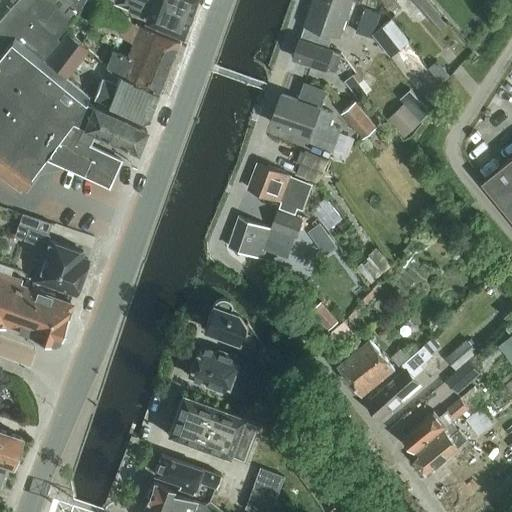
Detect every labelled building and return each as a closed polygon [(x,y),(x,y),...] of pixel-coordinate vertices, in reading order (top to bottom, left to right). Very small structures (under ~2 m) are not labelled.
[(16,0),(11,5),(0,17),(0,171),(21,187),(43,156),(109,185),(121,158),(79,140),(83,131),(125,149),(127,145),(137,149),(146,127),(93,102),(92,103),(87,101),(89,97),(63,77),(65,75),(46,59),(68,30),(79,13),(76,11),(81,0),(16,0)] [(181,32),(192,0),(113,0),(114,0),(146,14),(145,16),(181,32)] [(352,0),(312,0),(304,25),(340,36),(352,0)] [(382,0),(388,7),(392,11),(398,5),(395,2),(394,3),(391,0),(382,0)] [(447,24),(425,0),(411,0),(439,31),(447,24)] [(133,81),(159,92),(163,80),(165,81),(173,61),(171,60),(178,40),(131,22),(129,16),(101,2),(93,20),(132,41),(127,55),(113,50),(107,65),(113,70),(121,73),(134,80),(133,81)] [(381,16),(365,9),(356,32),(373,38),(381,16)] [(82,42),(68,30),(46,59),(65,75),(86,47),(82,43),(82,42)] [(335,71),(341,53),(333,50),(333,49),(300,38),(294,58),(335,71)] [(134,80),(121,73),(117,83),(102,77),(94,97),(147,122),(159,92),(133,81),(134,80)] [(369,96),(353,75),(346,81),(362,102),(369,96)] [(327,91),(304,83),(299,99),(282,93),(271,122),(295,131),(294,135),(332,149),(340,128),(331,125),(335,113),(321,108),(327,91)] [(364,137),(377,125),(356,101),(343,113),(364,137)] [(407,134),(423,119),(406,101),(390,116),(407,134)] [(329,160),(309,152),(304,164),(303,164),(299,174),(318,181),(322,171),(325,172),(329,160)] [(511,158),(484,181),(511,215),(511,158)] [(312,186),(293,178),(258,163),(249,187),(267,193),(285,199),(281,209),(294,214),(298,206),(303,208),(312,186)] [(317,224),(295,216),(277,210),(272,227),(240,216),(230,246),(262,257),(265,248),(287,256),(294,235),(311,241),(317,224)] [(47,237),(52,222),(24,212),(16,235),(46,246),(35,278),(75,293),(88,259),(82,256),(84,251),(47,237)] [(403,228),(409,235),(417,229),(411,222),(403,228)] [(69,308),(71,302),(56,296),(57,293),(45,289),(44,292),(19,283),(21,278),(0,270),(0,322),(5,324),(5,322),(20,328),(22,331),(28,333),(31,331),(37,334),(38,333),(51,338),(58,334),(63,321),(64,321),(66,316),(69,315),(70,310),(69,308)] [(204,328),(206,329),(263,350),(266,346),(247,321),(245,324),(238,314),(230,311),(232,305),(231,303),(230,301),(228,299),(226,298),(223,297),(219,297),(217,299),(214,301),(213,304),(204,328)] [(339,321),(322,300),(311,310),(328,330),(339,321)] [(511,301),(502,311),(509,319),(511,316),(511,301)] [(511,334),(502,339),(511,357),(511,334)] [(402,364),(406,368),(366,402),(380,417),(407,394),(408,396),(420,385),(414,378),(425,368),(422,365),(433,355),(432,353),(440,346),(433,338),(402,364)] [(361,396),(395,369),(370,339),(336,366),(361,396)] [(456,370),(469,359),(478,351),(467,339),(445,357),(456,370)] [(255,367),(257,363),(218,348),(214,350),(199,345),(189,374),(203,379),(205,383),(244,397),(246,393),(240,391),(250,365),(255,367)] [(469,359),(456,370),(445,379),(457,393),(481,373),(469,359)] [(444,380),(427,397),(435,405),(453,389),(444,380)] [(415,452),(462,413),(477,402),(468,392),(447,409),(448,411),(439,417),(434,411),(402,437),(415,452)] [(260,423),(262,423),(263,421),(238,412),(182,393),(181,397),(185,399),(181,410),(177,409),(168,433),(231,456),(232,455),(247,460),(260,423)] [(242,401),(238,412),(263,421),(267,410),(242,401)] [(478,434),(493,422),(477,402),(462,413),(478,434)] [(467,438),(459,428),(454,422),(415,453),(418,457),(414,460),(425,473),(458,446),(457,445),(467,438)] [(0,458),(12,462),(21,436),(0,429),(0,458)] [(220,472),(214,470),(161,453),(155,473),(174,479),(174,478),(179,479),(180,481),(179,485),(194,490),(198,477),(217,483),(220,472)] [(12,463),(12,462),(0,458),(0,484),(1,485),(9,462),(12,463)] [(271,511),(284,476),(260,467),(245,509),(253,511),(271,511)] [(211,511),(212,511),(204,503),(173,492),(174,488),(154,481),(153,483),(150,485),(146,495),(149,498),(144,511),(142,511),(211,511)]
